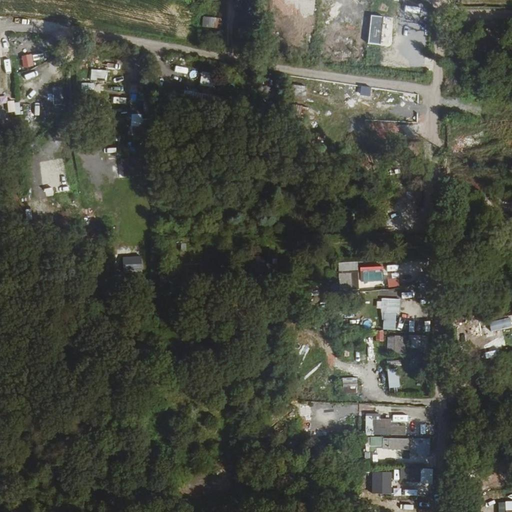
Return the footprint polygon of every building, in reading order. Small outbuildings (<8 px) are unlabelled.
[(340,29),(342,13),(336,12),(333,28),(340,29)] [(380,44),(384,16),(371,14),(367,43),(380,44)] [(220,28),(221,17),(202,16),(201,27),(220,28)] [(31,53),(20,55),(22,68),(34,66),(31,53)] [(174,65),(173,71),(185,73),(186,67),(174,65)] [(211,86),(212,72),(200,71),(199,85),(211,86)] [(101,91),(101,82),(81,83),(81,91),(101,91)] [(289,100),(303,102),(305,87),(292,85),(289,100)] [(188,95),(189,92),(184,91),(183,103),(202,105),(203,97),(188,95)] [(211,95),(189,92),(188,95),(203,97),(202,105),(210,107),(211,95)] [(7,101),(8,113),(20,112),(18,100),(7,101)] [(137,119),(138,105),(130,105),(129,118),(137,119)] [(121,159),(122,177),(149,175),(148,158),(121,159)] [(42,184),(57,182),(55,167),(40,169),(42,184)] [(44,186),(46,197),(54,196),(51,184),(44,186)] [(54,193),(69,192),(68,184),(53,186),(54,193)] [(210,195),(214,195),(214,191),(187,191),(187,200),(200,200),(200,205),(200,212),(210,213),(210,195)] [(416,204),(423,201),(418,191),(411,194),(416,204)] [(511,198),(494,197),(494,211),(511,211),(511,198)] [(257,273),(271,273),(271,257),(257,257),(257,273)] [(339,261),(338,269),(357,271),(358,264),(339,261)] [(382,266),(361,266),(361,281),(383,281),(382,266)] [(397,273),(388,273),(389,285),(397,285),(397,273)] [(427,283),(426,273),(416,274),(417,283),(427,283)] [(380,329),(397,329),(399,298),(382,297),(380,329)] [(511,331),(511,315),(482,322),(486,337),(511,331)] [(384,341),(383,330),(375,331),(376,341),(384,341)] [(409,335),(409,348),(428,348),(428,335),(409,335)] [(403,354),(404,342),(395,341),(394,338),(387,338),(387,341),(394,341),(394,354),(403,354)] [(398,368),(387,368),(388,392),(399,392),(398,368)] [(343,387),(355,388),(356,377),(343,377),(343,387)] [(305,397),(336,398),(337,384),(306,383),(305,397)] [(380,413),(364,414),(365,435),(406,434),(405,426),(391,426),(390,418),(380,418),(380,413)] [(429,453),(429,437),(365,437),(365,447),(371,447),(371,459),(387,459),(387,453),(429,453)] [(372,472),(372,494),(392,494),(392,471),(372,472)] [(511,511),(511,500),(498,501),(498,511),(511,511)]
